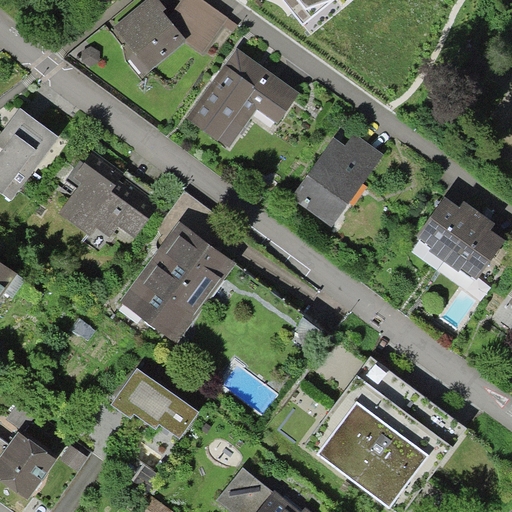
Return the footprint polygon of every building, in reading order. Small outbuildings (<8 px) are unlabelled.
[(167,8),(158,0),(146,0),(113,26),(135,53),(129,58),(144,76),(184,43),(187,41),(168,18),(163,11),(167,8)] [(238,25),(202,0),(181,0),(168,18),(187,41),(184,43),(203,57),(224,27),(233,32),(238,25)] [(282,0),(303,26),(335,0),(282,0)] [(300,92),(237,47),(187,118),(229,148),(257,109),(278,123),(300,92)] [(59,137),(20,108),(0,134),(0,146),(3,149),(0,153),(0,191),(12,200),(59,137)] [(383,153),(354,132),(345,145),(334,137),(291,197),(332,225),(383,153)] [(124,173),(93,150),(83,163),(80,160),(66,180),(77,188),(59,213),(91,236),(97,228),(110,237),(118,226),(135,238),(160,204),(122,176),(124,173)] [(220,216),(185,191),(158,229),(164,242),(179,221),(203,239),(220,216)] [(444,261),(479,212),(464,201),(460,207),(445,196),(417,236),(432,247),(429,251),(444,261)] [(496,224),(479,212),(444,261),(459,272),(461,269),(477,280),(506,239),(492,230),(496,224)] [(177,343),(235,263),(203,239),(179,221),(164,242),(120,301),(177,343)] [(17,273),(0,261),(0,297),(4,292),(17,273)] [(26,279),(17,273),(4,292),(13,298),(26,279)] [(96,329),(79,318),(72,329),(89,340),(96,329)] [(405,511),(468,428),(371,356),(305,445),(395,511),(405,511)] [(199,412),(136,367),(110,404),(131,419),(134,414),(156,429),(159,424),(180,438),(199,412)] [(17,404),(6,419),(22,431),(34,417),(17,404)] [(29,439),(18,432),(0,456),(0,479),(28,499),(56,460),(46,453),(48,451),(29,438),(29,439)] [(87,457),(70,445),(61,458),(78,471),(87,457)] [(143,463),(132,480),(150,492),(161,476),(143,463)] [(302,511),(274,489),(273,491),(243,467),(216,500),(231,511),(311,511),(305,507),(302,511)] [(174,511),(151,495),(137,511),(174,511)]
